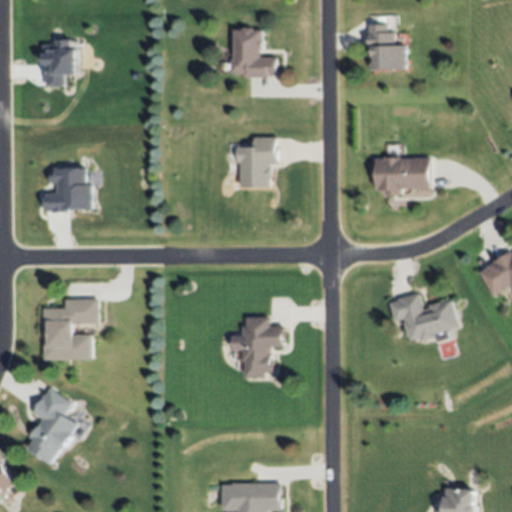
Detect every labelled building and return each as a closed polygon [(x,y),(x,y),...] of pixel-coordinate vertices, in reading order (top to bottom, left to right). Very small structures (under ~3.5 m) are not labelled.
[(408,70),(376,70),(376,48),(369,48),(369,24),(388,24),(388,32),(395,32),(395,45),(408,45),(408,70)] [(234,30),(243,30),(243,27),(254,27),(254,30),(264,30),(264,40),(265,40),(265,50),(261,50),(261,58),(279,58),(280,75),(269,75),(269,77),(248,77),(248,73),(232,73),(232,59),(235,59),(234,30)] [(65,87),(65,76),(78,76),(78,50),(70,50),(70,40),(56,41),(56,46),(45,46),(46,88),(65,87)] [(277,137),(277,146),(280,146),(280,164),(272,164),(272,187),(242,188),(241,162),(238,163),(238,146),(255,146),(255,137),(277,137)] [(377,159),(433,159),(433,188),(404,188),(404,195),(387,195),(387,190),(377,190),(377,159)] [(46,194),(46,212),(93,211),(92,185),(87,185),(87,169),(53,169),(53,183),(58,183),(58,194),(46,194)] [(511,286),(503,291),(489,265),(511,251),(511,286)] [(453,302),(459,327),(435,334),(436,337),(423,340),(422,337),(411,340),(406,319),(397,322),(391,302),(421,294),(425,309),(453,302)] [(100,299),(100,324),(82,324),(82,335),(95,335),(95,356),(47,356),(47,305),(67,305),(67,299),(100,299)] [(246,378),(246,362),(243,362),(243,350),(233,350),(233,336),(243,336),(243,327),(247,327),(247,319),(271,319),(271,326),(286,326),(285,348),(273,347),(273,372),(267,372),(267,378),(246,378)] [(77,423),(51,463),(29,449),(36,437),(33,435),(44,418),(35,412),(52,386),(77,402),(68,417),(77,423)] [(0,458),(17,484),(0,494),(0,458)] [(233,484),(283,484),(282,509),(269,509),(269,511),(239,511),(223,510),(224,485),(233,485),(233,484)] [(474,489),(474,511),(443,511),(443,497),(448,497),(448,489),(474,489)]
